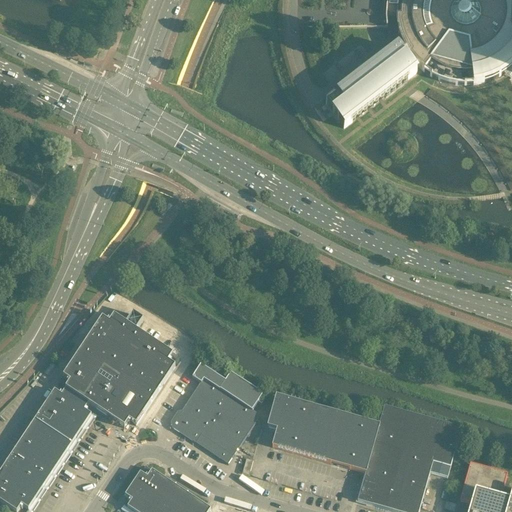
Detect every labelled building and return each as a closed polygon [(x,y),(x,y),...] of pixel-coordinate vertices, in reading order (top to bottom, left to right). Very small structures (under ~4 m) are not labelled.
[(398,50),(325,106),(343,130),(415,75),(411,70),(416,66),(420,70),(425,74),(429,77),(434,80),(440,82),(443,83),(449,85),(454,86),(459,87),(464,87),(471,87),(475,86),(480,85),(486,84),(489,82),(493,81),(499,78),(502,76),(505,74),(508,71),(511,68),(511,0),(384,0),(384,2),(382,1),(380,1),(380,2),(382,2),(384,3),(384,5),(384,8),(383,10),(383,12),(383,14),(383,17),(383,20),(386,19),(386,17),(396,17),(396,20),(396,25),(397,26),(398,35),(400,41),(401,44),(405,52),(402,55),(398,50)] [(55,392),(46,404),(0,473),(0,502),(14,511),(17,511),(20,508),(22,510),(23,508),(28,511),(91,416),(86,413),(88,411),(86,410),(88,406),(124,430),(128,425),(130,426),(131,424),(136,427),(175,369),(170,365),(171,363),(169,362),(172,357),(114,318),(110,323),(109,322),(107,324),(102,320),(63,379),(68,382),(67,384),(69,385),(63,395),(61,393),(60,395),(55,392)] [(230,375),(225,383),(200,367),(192,378),(192,379),(200,385),(178,420),(179,427),(183,430),(182,431),(183,437),(228,466),(260,418),(252,413),(262,397),(230,375)] [(363,483),(363,484),(357,503),(389,511),(419,511),(430,475),(447,480),(461,430),(384,409),(379,427),(276,398),(267,428),(277,431),(272,449),(364,475),(362,483),(363,483)] [(249,477),(253,462),(246,460),(241,475),(249,477)] [(471,466),(461,502),(468,504),(472,505),(470,511),(511,511),(511,496),(510,503),(500,500),(507,477),(471,466)] [(209,511),(211,511),(152,472),(148,477),(146,476),(145,478),(140,474),(125,497),(130,501),(129,502),(131,504),(127,509),(132,511),(209,511)]
